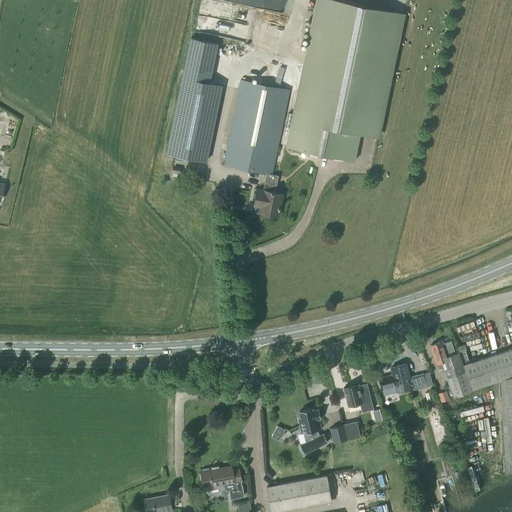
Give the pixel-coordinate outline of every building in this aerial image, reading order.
[(405,14),(338,0),(315,0),(285,147),(355,161),(360,134),(379,138),(405,14)] [(206,161),(221,85),(209,83),(217,44),(191,38),(167,153),(206,161)] [(272,174),(281,128),(289,89),(240,80),(231,128),(224,164),(267,173),(264,189),(258,188),(254,205),(262,207),(262,206),(266,207),(265,213),(278,216),(283,193),(275,192),(279,175),(272,174)] [(511,320),(510,321),(511,326),(511,348),(469,363),(465,349),(459,351),(472,388),(501,379),(505,474),(511,470),(511,320)] [(454,396),(471,391),(458,352),(455,353),(451,341),(443,344),(442,341),(430,346),(436,364),(442,362),(454,396)] [(412,390),(426,386),(423,374),(409,377),(406,364),(391,367),(393,375),(379,378),(382,389),(396,385),(397,391),(412,388),(412,390)] [(363,412),(373,409),(367,384),(359,386),(358,384),(351,386),(350,385),(345,386),(345,387),(344,387),(348,406),(360,403),(363,412)] [(446,390),(438,393),(441,402),(449,399),(446,390)] [(313,410),(312,407),(300,411),(301,417),(300,418),(303,432),(303,433),(308,432),(312,439),(301,445),(305,453),(328,442),(324,434),(320,436),(317,430),(321,428),(319,418),(321,418),(319,409),(313,410)] [(380,408),(374,409),(376,420),(382,418),(380,408)] [(347,440),(360,436),(356,422),(344,425),(347,440)] [(272,436),(280,440),(286,429),(278,424),(272,436)] [(334,441),(346,438),(343,426),(331,429),(334,441)] [(225,484),(241,481),(239,468),(232,469),(232,465),(201,471),(204,488),(218,485),(219,490),(226,489),(225,484)] [(271,511),(272,511),(331,501),(326,475),(267,486),(271,511)] [(162,511),(163,511),(171,510),(169,495),(144,499),(146,507),(141,509),(142,511),(162,511)] [(251,511),(250,501),(238,503),(239,511),(251,511)] [(389,511),(388,503),(378,505),(379,511),(389,511)]
